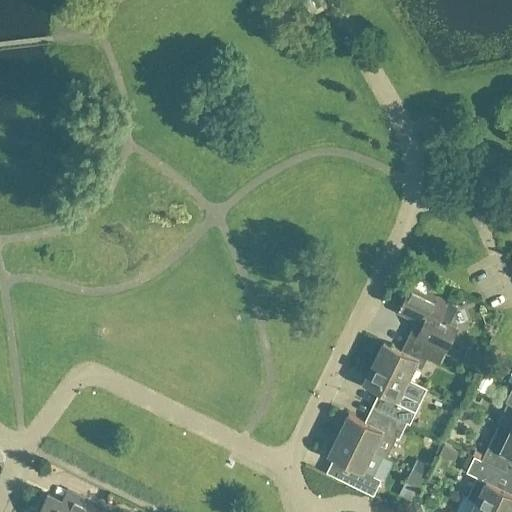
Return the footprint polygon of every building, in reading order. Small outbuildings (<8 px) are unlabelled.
[(428,295),(425,294),(429,285),(427,282),(420,279),(417,280),(413,288),(411,287),(398,312),(424,324),(417,339),(445,353),(457,328),(447,323),(455,306),(428,293),(428,295)] [(384,342),(374,362),(409,379),(415,366),(424,370),(428,360),(439,365),(445,353),(417,339),(409,354),(384,342)] [(389,395),(381,411),(407,423),(410,424),(421,403),(402,393),(409,379),(374,362),(364,383),(389,395)] [(511,388),(505,403),(507,404),(498,423),(499,424),(511,430),(511,388)] [(387,458),(397,438),(399,439),(407,423),(381,411),(380,410),(373,426),(349,414),(339,434),(383,456),(387,458)] [(511,430),(499,424),(494,436),(490,444),(482,460),(503,471),(511,455),(511,430)] [(382,480),(374,476),(383,456),(339,434),(329,455),(353,466),(345,482),(374,496),(382,480)] [(467,472),(477,477),(467,497),(477,502),(497,511),(511,511),(511,493),(496,486),(503,471),(482,460),(475,457),(467,472)] [(67,490),(62,501),(48,495),(39,511),(99,511),(102,507),(67,490)] [(497,511),(477,502),(471,511),(497,511)]
